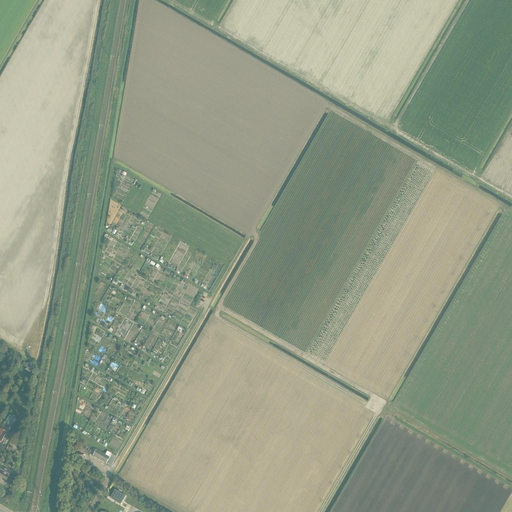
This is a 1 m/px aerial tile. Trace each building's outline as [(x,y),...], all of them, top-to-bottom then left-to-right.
[(181,249),(178,253),(184,259),(188,254),(181,249)] [(205,306),(210,293),(206,291),(201,304),(205,306)] [(28,364),(27,366),(28,367),(27,370),(30,372),(35,366),(31,363),(30,365),(28,364)] [(13,417),(9,415),(5,423),(9,425),(13,417)] [(106,464),(110,458),(106,455),(97,450),(93,456),(106,464)] [(0,476),(6,480),(11,472),(2,467),(3,464),(0,462),(0,476)] [(115,490),(111,497),(117,500),(116,502),(121,504),(121,503),(125,496),(115,490)]
